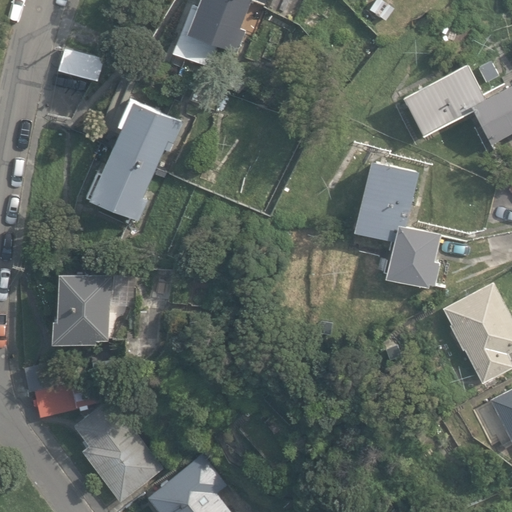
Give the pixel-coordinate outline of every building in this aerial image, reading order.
[(199,0),(187,31),(238,51),(247,28),(241,26),(251,0),(259,0),(267,3),(267,0),(199,0)] [(511,0),(496,0),(502,11),(511,6),(511,0)] [(303,23),(317,31),(326,15),(312,8),(303,23)] [(60,68),(97,80),(105,56),(67,45),(60,68)] [(479,64),(487,80),(499,75),(491,58),(479,64)] [(472,107),(490,140),(511,128),(511,80),(487,94),(469,59),(403,94),(423,133),(472,107)] [(91,197),(139,218),(149,198),(143,195),(164,147),(171,150),(184,119),(181,118),(130,95),(118,121),(123,123),(91,197)] [(384,273),(428,284),(429,281),(434,282),(440,260),(434,258),(441,231),(406,222),(419,168),(371,157),(354,229),(392,238),(384,273)] [(195,200),(208,205),(214,189),(201,184),(195,200)] [(109,339),(111,304),(113,272),(109,272),(109,264),(93,263),(92,271),(59,269),(57,316),(54,315),(52,340),(97,342),(97,338),(109,339)] [(171,302),(175,273),(155,270),(150,298),(171,302)] [(137,273),(113,272),(111,304),(135,305),(137,273)] [(465,346),(482,380),(511,364),(511,359),(507,350),(511,347),(511,315),(493,278),(443,304),(452,321),(450,322),(463,347),(465,346)] [(188,319),(191,344),(227,341),(224,316),(188,319)] [(26,365),(31,388),(61,383),(56,358),(26,365)] [(35,392),(41,415),(89,403),(84,380),(35,392)] [(511,384),(490,396),(511,439),(511,384)] [(84,447),(121,497),(164,466),(111,395),(75,422),(90,442),(84,447)] [(477,441),(460,406),(430,420),(447,455),(477,441)] [(414,431),(422,443),(436,433),(427,421),(414,431)] [(235,511),(218,489),(228,481),(205,450),(150,491),(165,511),(163,511),(235,511)]
